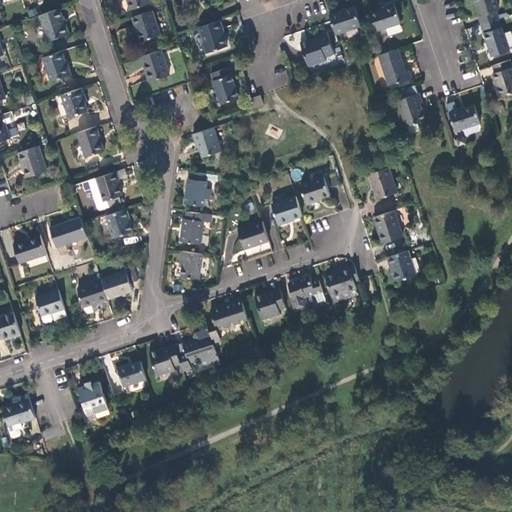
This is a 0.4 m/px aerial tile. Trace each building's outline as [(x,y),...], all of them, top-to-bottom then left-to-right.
[(151,4),(149,0),(127,0),(132,10),(151,4)] [(480,16),(482,25),(499,19),(497,11),(499,10),(495,0),(476,0),(481,16),(480,16)] [(395,5),(371,13),(377,31),(401,23),(395,5)] [(355,7),(330,15),(332,21),(336,35),(362,26),(355,7)] [(65,23),(60,9),(42,15),(40,15),(49,42),(70,35),(66,23),(65,23)] [(30,12),(32,18),(39,16),(38,10),(30,12)] [(161,35),(153,11),(133,18),(141,42),(161,35)] [(509,52),(499,19),(482,25),(493,57),(509,52)] [(224,30),(220,21),(200,28),(205,42),(203,43),(207,54),(228,47),(223,31),(224,30)] [(335,55),(329,37),(315,42),(314,39),(301,44),(309,66),(328,60),(327,58),(335,55)] [(407,72),(399,49),(385,54),(379,56),(389,87),(412,79),(409,71),(407,72)] [(170,76),(162,50),(142,57),(151,82),(170,76)] [(67,66),(63,51),(44,57),(52,81),(72,75),(69,66),(67,66)] [(511,65),(510,60),(493,66),(495,73),(493,74),(501,97),(511,93),(511,65)] [(240,98),(229,68),(211,74),(221,104),(240,98)] [(274,74),(279,85),(289,80),(284,70),(274,74)] [(402,100),(398,101),(407,128),(409,127),(418,124),(426,121),(421,105),(423,104),(419,94),(418,94),(415,86),(399,91),(402,100)] [(86,98),(82,88),(55,97),(63,120),(89,111),(84,99),(86,98)] [(255,108),(264,105),(260,94),(251,98),(255,108)] [(481,123),(475,105),(458,111),(455,103),(447,105),(449,112),(452,119),(456,132),(481,123)] [(0,142),(12,138),(4,114),(0,115),(0,142)] [(418,124),(409,127),(411,134),(420,131),(418,124)] [(269,126),(266,133),(278,139),(281,132),(269,126)] [(105,151),(97,127),(78,133),(86,157),(105,151)] [(222,151),(214,127),(193,134),(196,143),(197,142),(202,158),(222,151)] [(48,171),(40,146),(19,153),(27,177),(48,171)] [(398,194),(389,167),(369,174),(374,188),(375,188),(379,200),(398,194)] [(125,169),(116,172),(119,179),(128,179),(125,169)] [(119,179),(116,172),(89,181),(97,207),(102,210),(121,203),(119,197),(123,196),(117,180),(119,179)] [(205,182),(206,174),(191,172),(190,179),(189,179),(185,204),(203,207),(205,199),(209,200),(211,190),(206,189),(207,182),(205,182)] [(327,178),(330,188),(340,184),(336,175),(327,178)] [(324,177),(300,185),(307,206),(317,202),(316,200),(322,198),(331,195),(324,177)] [(294,219),(303,216),(296,197),(272,205),(279,226),(289,222),(289,221),(294,219)] [(130,219),(127,209),(107,216),(114,238),(133,232),(129,219),(130,219)] [(201,219),(202,213),(187,211),(186,219),(184,219),(181,242),(200,245),(203,221),(201,221),(201,219)] [(403,237),(394,211),(374,217),(383,243),(403,237)] [(57,247),(88,237),(83,224),(81,217),(50,228),(57,247)] [(245,250),(269,242),(262,222),(238,230),(245,250)] [(20,263),(47,254),(41,235),(14,244),(20,263)] [(199,279),(202,254),(182,251),(180,261),(183,262),(183,268),(182,277),(199,279)] [(418,281),(409,251),(387,258),(391,267),(392,267),(394,273),(397,282),(407,279),(409,284),(412,286),(416,285),(418,281)] [(360,281),(359,279),(354,266),(342,269),(342,271),(335,274),(326,277),(335,304),(359,295),(355,282),(360,281)] [(134,268),(127,271),(130,283),(138,281),(134,268)] [(127,271),(102,279),(102,281),(109,300),(133,292),(130,283),(127,271)] [(318,303),(326,300),(318,278),(312,281),(310,276),(288,283),(294,301),(292,301),(294,307),(298,308),(304,306),(306,303),(305,297),(315,294),(318,303)] [(102,307),(110,304),(109,300),(102,281),(77,289),(84,308),(91,305),(95,304),(98,310),(101,309),(102,307)] [(51,314),(66,309),(59,290),(36,297),(44,322),(46,323),(51,322),(53,319),(51,314)] [(280,311),(286,309),(281,292),(269,296),(268,293),(255,298),(262,320),(282,314),(280,311)] [(217,331),(248,321),(242,300),(211,310),(215,324),(208,326),(211,334),(214,343),(221,341),(217,331)] [(11,338),(22,335),(14,312),(0,316),(0,339),(4,338),(10,336),(11,338)] [(186,351),(178,354),(181,365),(183,372),(192,369),(190,363),(201,360),(217,354),(214,343),(211,334),(183,344),(186,351)] [(175,367),(181,365),(178,354),(176,348),(164,352),(163,349),(150,353),(157,376),(176,370),(175,367)] [(203,366),(220,361),(217,354),(201,360),(203,366)] [(124,387),(147,380),(141,361),(126,366),(126,365),(117,368),(124,387)] [(109,409),(100,381),(92,384),(91,382),(85,384),(86,386),(78,388),(88,416),(109,409)] [(37,419),(36,418),(30,399),(3,408),(12,436),(14,437),(20,435),(21,433),(20,430),(23,429),(22,424),(37,419)]
